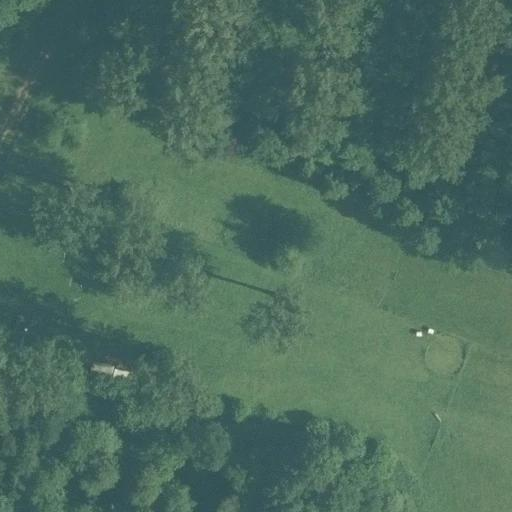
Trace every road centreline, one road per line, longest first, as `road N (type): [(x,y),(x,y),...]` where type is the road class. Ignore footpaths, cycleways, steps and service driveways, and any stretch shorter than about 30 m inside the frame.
road 1 (track): [(511,268),(0,65)]
road 2 (track): [(0,135),(73,0)]
